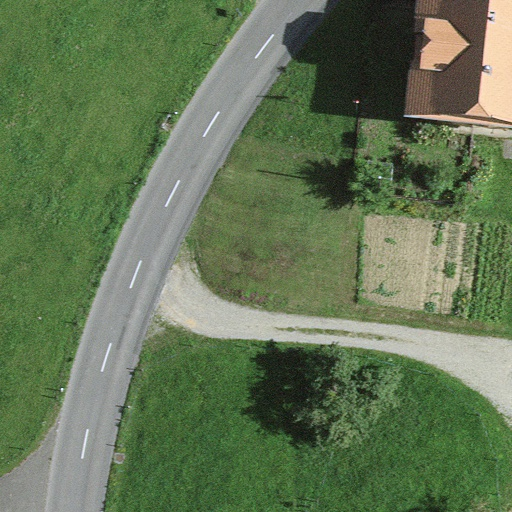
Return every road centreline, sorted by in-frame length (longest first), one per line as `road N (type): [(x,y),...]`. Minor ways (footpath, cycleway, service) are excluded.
road 1 (tertiary): [(303,0),(229,93),(156,223),(108,359),(77,511)]
road 2 (track): [(130,298),(430,348),(488,370),(511,390)]
